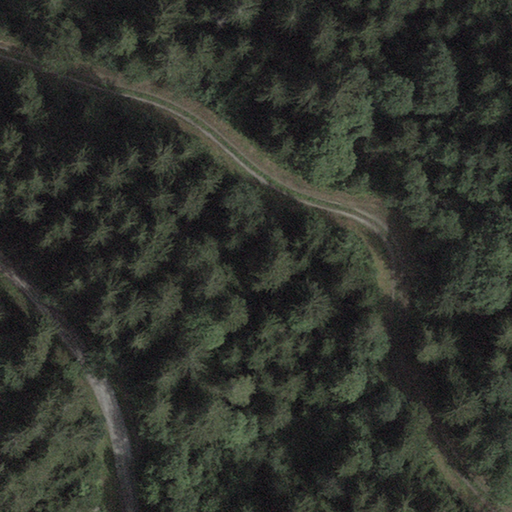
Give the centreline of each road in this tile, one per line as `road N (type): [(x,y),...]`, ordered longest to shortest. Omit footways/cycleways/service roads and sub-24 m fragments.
road 1 (track): [(498,511),(426,425),(397,332),(394,240),(377,224),(260,175),(166,106),(0,55)]
road 2 (track): [(0,255),(89,350),(126,511)]
